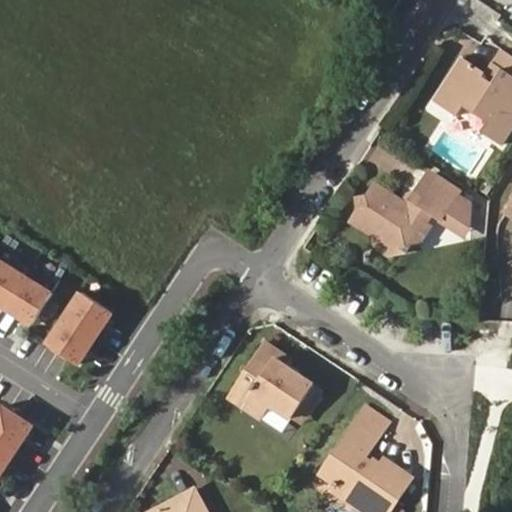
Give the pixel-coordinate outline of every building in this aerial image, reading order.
[(511,52),(510,51),(501,65),(511,72),(502,85),(492,78),(495,75),(471,59),(456,81),(461,85),(449,104),(466,116),(472,105),(494,119),(487,130),(506,143),(511,133),(511,52)] [(501,65),(495,75),(492,78),(502,85),(511,72),(501,65)] [(443,100),(449,104),(461,85),(456,81),(443,100)] [(434,172),(416,198),(383,176),(375,188),(369,189),(370,194),(365,202),(408,231),(414,231),(419,234),(422,230),(428,235),(439,220),(435,218),(444,205),(452,211),(473,224),(481,202),(464,191),(466,190),(439,171),(434,172)] [(0,323),(23,338),(50,296),(0,264),(0,323)] [(45,347),(76,368),(111,316),(80,295),(45,347)] [(268,336),(260,347),(274,355),(277,351),(291,360),(294,356),(294,353),(268,336)] [(274,355),(260,347),(232,389),(248,400),(253,393),(271,406),(275,400),(296,414),(297,414),(305,401),(314,407),(326,389),(318,383),(320,380),(291,360),(277,351),(274,355)] [(267,413),(271,406),(253,393),(248,400),(267,413)] [(306,419),(314,407),(305,401),(297,414),(306,419)] [(362,419),(382,433),(391,418),(371,405),(362,419)] [(0,474),(30,429),(0,408),(0,474)] [(362,419),(354,431),(374,445),(382,433),(362,419)] [(374,445),(354,431),(329,467),(342,476),(337,483),(380,511),(390,511),(414,476),(414,475),(388,458),(386,461),(371,450),(374,445)] [(156,505),(158,511),(214,511),(202,484),(156,505)]
